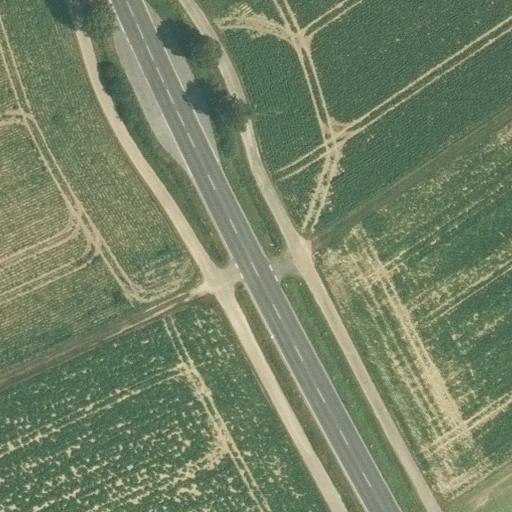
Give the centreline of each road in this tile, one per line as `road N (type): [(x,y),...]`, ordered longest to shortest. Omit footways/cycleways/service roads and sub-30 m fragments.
road 1 (track): [(71,0),(115,120),(348,511)]
road 2 (secondary): [(126,0),(253,271),(385,511)]
road 3 (track): [(433,511),(259,178),(234,90),(182,0)]
road 4 (track): [(0,385),(329,237)]
road 5 (track): [(511,115),(329,237)]
